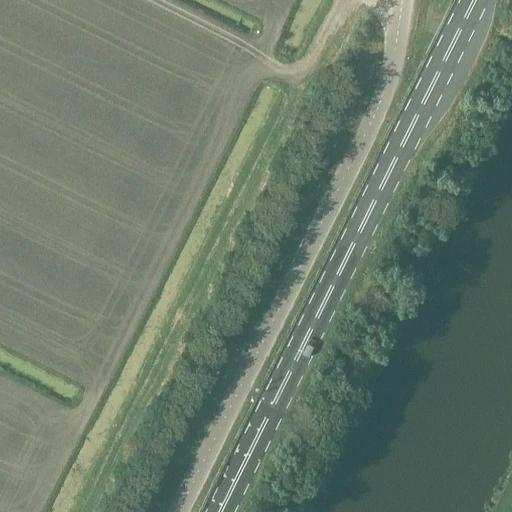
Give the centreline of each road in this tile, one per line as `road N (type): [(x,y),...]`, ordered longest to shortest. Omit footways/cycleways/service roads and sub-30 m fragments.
road 1 (primary): [(219,511),(474,0)]
road 2 (unclassified): [(177,511),(378,107),(401,0)]
road 3 (track): [(28,511),(259,61)]
road 4 (track): [(351,0),(311,62),(285,73),(266,67),(242,41),(159,0)]
